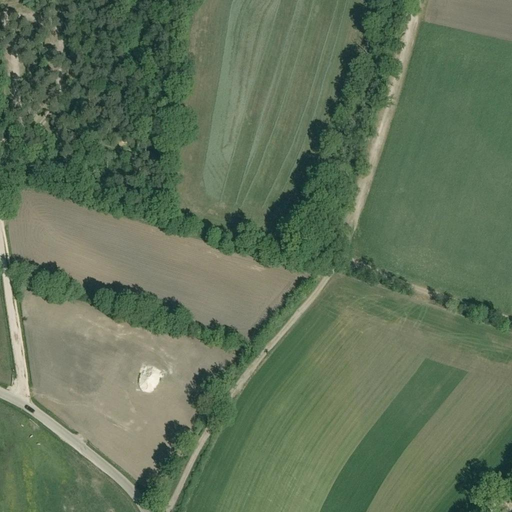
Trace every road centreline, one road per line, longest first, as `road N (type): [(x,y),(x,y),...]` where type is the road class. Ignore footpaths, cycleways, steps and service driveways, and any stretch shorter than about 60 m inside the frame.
road 1 (track): [(169,511),(207,437),(340,259)]
road 2 (track): [(340,259),(417,0)]
road 3 (unclassified): [(147,511),(86,453),(0,394)]
road 4 (track): [(340,259),(511,321)]
road 5 (track): [(0,237),(24,404)]
road 6 (track): [(0,137),(54,128),(64,47),(57,25)]
